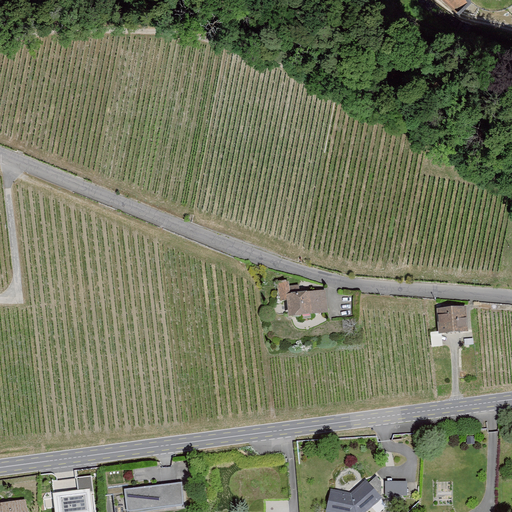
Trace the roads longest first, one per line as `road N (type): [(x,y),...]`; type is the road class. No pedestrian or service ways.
road 1 (unclassified): [(0,153),(331,279),(511,296)]
road 2 (primary): [(0,467),(511,399)]
road 3 (track): [(0,40),(65,30),(183,33),(319,80)]
road 4 (track): [(16,160),(8,175),(20,299),(0,298)]
